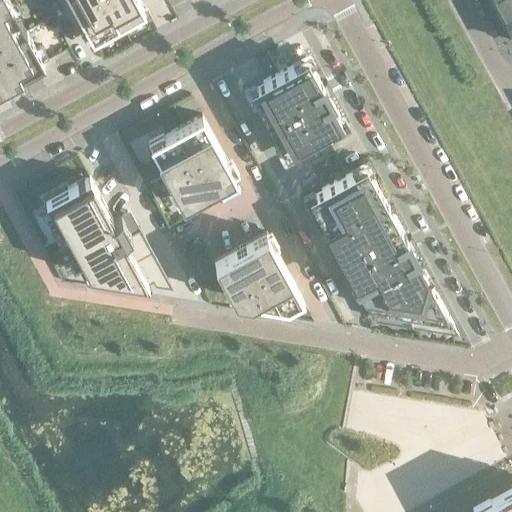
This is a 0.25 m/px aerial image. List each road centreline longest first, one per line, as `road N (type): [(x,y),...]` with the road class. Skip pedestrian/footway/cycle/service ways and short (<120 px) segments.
road 1 (residential): [(511,323),(334,0)]
road 2 (residential): [(157,309),(472,366),(511,343)]
road 3 (residential): [(0,165),(303,0)]
road 4 (residential): [(245,0),(0,133)]
